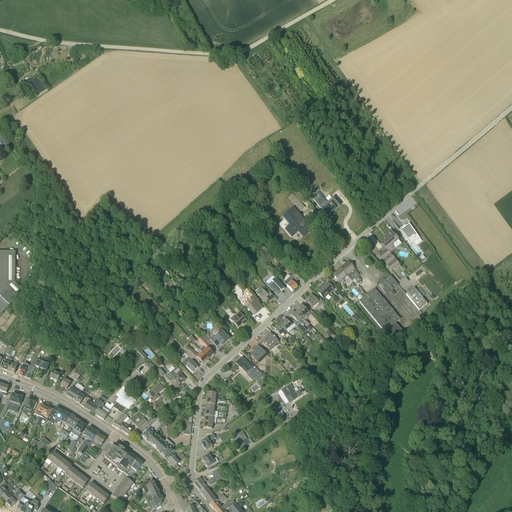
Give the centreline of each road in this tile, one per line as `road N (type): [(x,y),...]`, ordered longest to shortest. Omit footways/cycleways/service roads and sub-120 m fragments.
road 1 (unclassified): [(203,381),(511,106)]
road 2 (unclassified): [(0,30),(224,54),(330,0)]
road 3 (secondary): [(113,435),(49,394),(0,376)]
